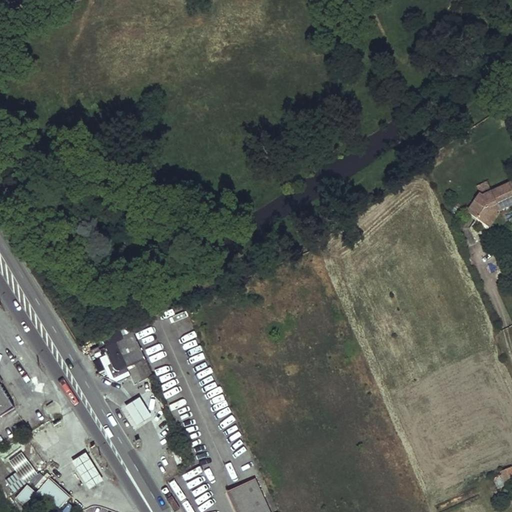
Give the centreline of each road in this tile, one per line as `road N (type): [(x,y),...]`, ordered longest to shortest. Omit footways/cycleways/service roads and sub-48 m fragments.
road 1 (primary): [(156,511),(0,241)]
road 2 (primary): [(0,282),(149,511)]
